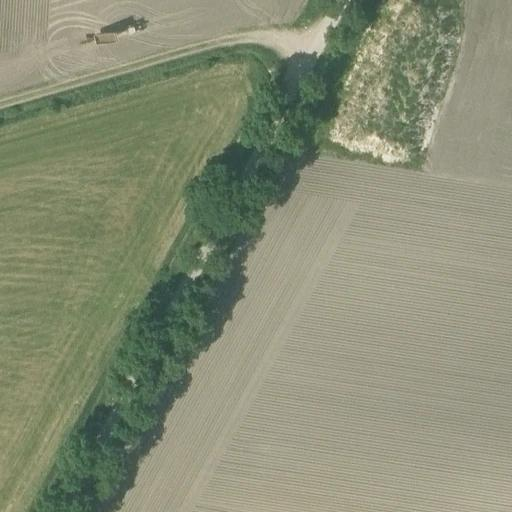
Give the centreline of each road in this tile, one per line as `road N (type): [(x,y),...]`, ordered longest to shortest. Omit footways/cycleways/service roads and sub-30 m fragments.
road 1 (unclassified): [(59,511),(342,0)]
road 2 (track): [(318,44),(251,33),(0,104)]
